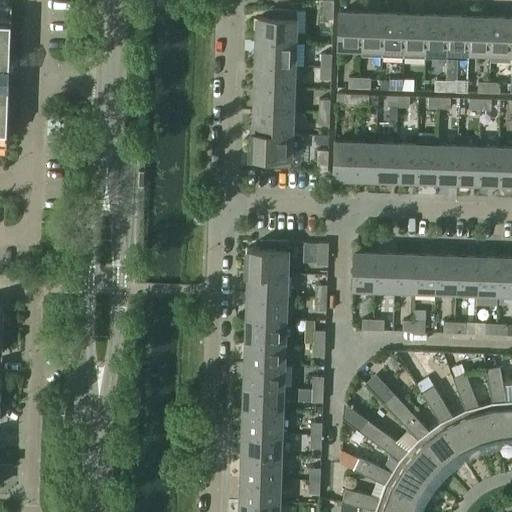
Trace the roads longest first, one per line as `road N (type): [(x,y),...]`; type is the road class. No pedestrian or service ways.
road 1 (residential): [(212,511),(226,200)]
road 2 (tertiary): [(108,145),(88,274),(98,432)]
road 3 (tertiary): [(98,432),(118,291),(108,145)]
road 4 (residential): [(226,200),(511,211)]
road 5 (residential): [(226,200),(232,0)]
road 6 (residential): [(30,511),(35,353)]
